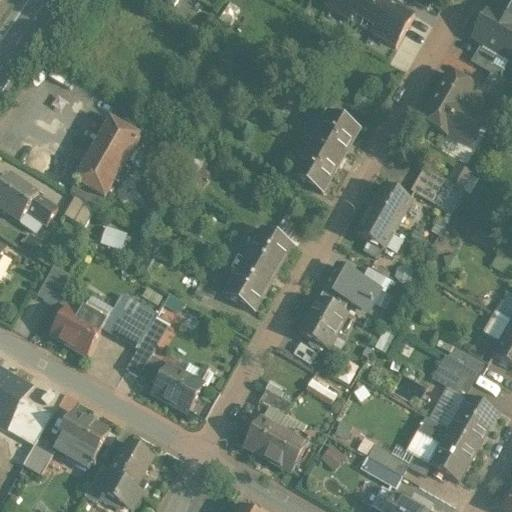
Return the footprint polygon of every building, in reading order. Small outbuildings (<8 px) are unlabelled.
[(415,18),(383,0),(329,0),(324,10),(395,51),(415,18)] [(415,0),(413,4),(427,12),(432,4),(425,0),(415,0)] [(511,0),(497,0),(491,12),(490,12),(489,13),(511,25),(511,0)] [(511,25),(489,13),(473,40),(511,62),(511,61),(511,25)] [(497,60),(479,50),(470,65),(490,76),(498,81),(503,72),(493,67),(497,60)] [(480,94),(447,75),(420,123),(447,138),(448,137),(466,148),(478,126),(486,131),(499,109),(501,106),(480,94)] [(511,88),(498,81),(490,76),(480,94),(501,106),(499,109),(509,115),(511,109),(511,88)] [(359,132),(329,115),(311,147),(340,164),(359,132)] [(110,123),(74,185),(104,202),(125,165),(134,170),(139,161),(131,156),(139,140),(110,123)] [(340,164),(311,147),(293,180),(322,197),(340,164)] [(472,179),(455,169),(447,184),(464,193),(472,179)] [(447,184),(424,171),(410,194),(433,207),(447,184)] [(39,199),(9,178),(8,179),(6,177),(0,186),(0,212),(20,226),(26,217),(38,199),(39,199)] [(412,204),(384,188),(364,223),(365,223),(392,238),(392,239),(412,204)] [(58,212),(38,199),(26,217),(39,226),(46,230),(58,212)] [(95,211),(74,199),(63,218),(84,230),(95,211)] [(39,226),(26,217),(20,226),(33,235),(39,226)] [(153,223),(146,219),(140,229),(148,233),(153,223)] [(274,238),(292,248),(297,251),(306,234),(283,221),(274,238)] [(392,238),(365,223),(356,237),(383,253),(392,238)] [(123,236),(106,231),(101,246),(118,251),(123,236)] [(274,238),(263,232),(243,266),(273,282),(292,248),(274,238)] [(365,272),(346,262),(341,271),(360,281),(365,272)] [(273,282),(243,266),(224,299),(254,316),(273,282)] [(53,270),(37,299),(54,309),(71,280),(53,270)] [(337,270),(325,292),(348,305),(361,312),(366,304),(372,307),(379,293),(337,270)] [(348,305),(325,292),(319,302),(343,315),(348,305)] [(157,319),(121,299),(112,315),(102,332),(137,353),(144,342),(157,319)] [(319,302),(299,337),(311,344),(320,349),(328,354),(348,318),(343,315),(319,302)] [(80,319),(67,311),(51,339),(86,359),(102,332),(112,315),(111,314),(106,323),(85,311),(80,319)] [(157,319),(144,342),(157,349),(170,327),(157,319)] [(511,325),(493,359),(511,370),(511,325)] [(137,353),(126,373),(139,381),(157,349),(144,342),(137,353)] [(320,349),(311,344),(308,349),(318,354),(320,349)] [(488,369),(468,357),(461,368),(482,380),(488,369)] [(203,389),(169,369),(153,398),(186,417),(203,389)] [(30,392),(0,374),(0,427),(6,431),(7,431),(24,402),(30,392)] [(308,389),(332,404),(340,390),(316,376),(308,389)] [(293,409),(266,393),(259,407),(285,422),(293,409)] [(497,417),(469,401),(449,435),(478,451),(497,417)] [(24,402),(7,431),(6,431),(5,432),(34,450),(37,444),(52,418),(24,402)] [(109,435),(73,414),(55,444),(70,453),(66,460),(87,473),(109,435)] [(293,441),(260,421),(244,450),(278,470),(279,468),(295,441),(293,441)] [(449,435),(425,421),(416,437),(417,438),(440,451),(429,469),(430,470),(458,486),(478,451),(449,435)] [(295,441),(279,468),(291,475),(309,443),(296,436),(293,441),(295,441)] [(440,451),(417,438),(407,455),(413,458),(408,468),(409,468),(414,460),(429,469),(440,451)] [(55,455),(37,444),(34,450),(23,468),(42,479),(55,455)] [(154,461),(127,445),(110,474),(108,478),(110,479),(135,493),(141,483),(154,461)] [(332,447),(319,461),(335,474),(347,460),(332,447)] [(408,468),(375,448),(367,461),(402,481),(402,480),(419,489),(430,470),(429,469),(414,460),(409,468),(408,468)] [(402,481),(367,461),(361,473),(395,493),(402,481)] [(101,470),(84,500),(96,507),(101,497),(110,479),(108,478),(110,474),(101,470)] [(135,493),(110,479),(101,497),(126,511),(132,511),(147,487),(141,483),(135,493)] [(388,511),(396,499),(384,492),(373,510),(376,511),(388,511)] [(511,511),(511,492),(502,510),(505,511),(511,511)] [(418,511),(396,499),(388,511),(418,511)]
